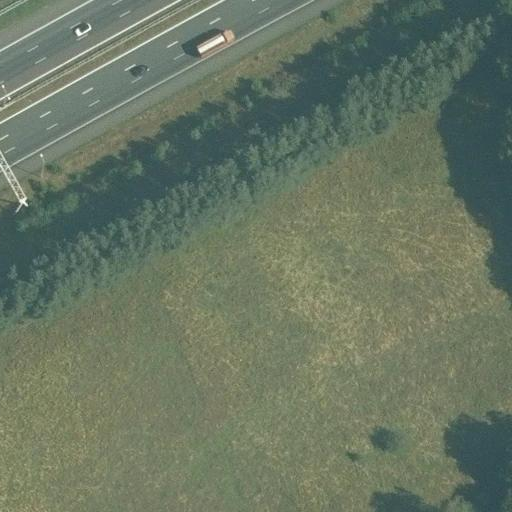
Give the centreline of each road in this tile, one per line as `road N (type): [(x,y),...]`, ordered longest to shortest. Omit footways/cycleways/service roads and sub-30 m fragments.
road 1 (motorway): [(0,154),(279,0)]
road 2 (motorway): [(139,0),(0,77)]
